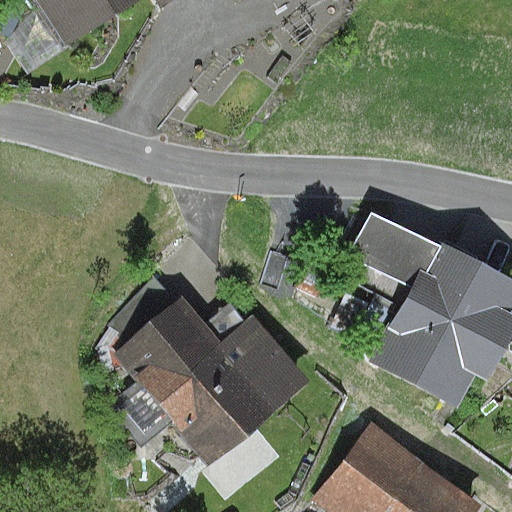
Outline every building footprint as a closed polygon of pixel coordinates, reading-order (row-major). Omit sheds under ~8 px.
[(19,0),(45,40),(108,0),(147,0),(150,3),(154,0),(19,0)] [(497,289),(364,221),(334,280),(382,305),(348,372),(432,414),(449,380),(465,388),(498,322),(484,315),(497,289)] [(172,308),(105,358),(187,468),(294,389),(242,320),(203,349),(172,308)] [(463,511),(361,431),(298,509),(301,511),(463,511)] [(511,458),(503,486),(511,489),(511,458)]
